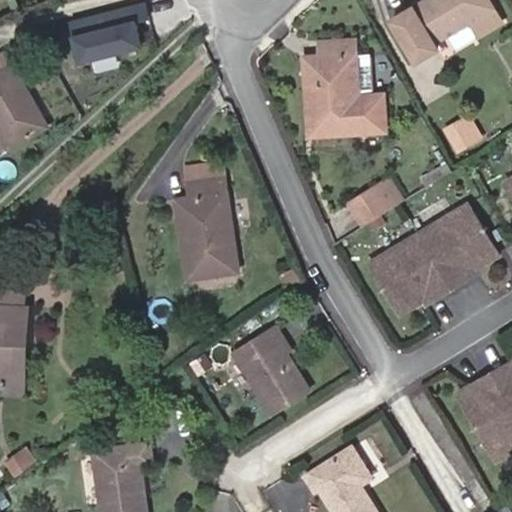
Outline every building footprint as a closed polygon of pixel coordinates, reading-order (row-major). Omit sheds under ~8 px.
[(440,0),(418,13),(436,42),(470,23),(478,39),(505,21),(492,0),(452,0),(451,1),(450,0),(440,0)] [(70,35),(78,62),(143,45),(136,17),(70,35)] [(323,92),(308,91),(311,135),(389,131),(387,94),(360,97),(358,39),(323,41),(325,57),(320,57),(323,92)] [(29,97),(11,66),(4,54),(0,56),(0,137),(7,151),(39,132),(22,100),(29,97)] [(306,57),(308,91),(323,92),(320,57),(306,57)] [(47,127),(29,97),(22,100),(39,132),(47,127)] [(466,121),(447,133),(457,152),(477,141),(466,121)] [(188,238),(174,239),(181,282),(242,271),(226,177),(179,185),(182,199),(188,238)] [(348,205),(362,228),(386,213),(372,191),(348,205)] [(168,200),(174,239),(188,238),(182,199),(168,200)] [(418,234),(368,265),(399,316),(431,297),(433,301),(452,290),(470,279),(468,275),(500,256),(496,249),(469,204),(418,234)] [(0,288),(0,306),(27,308),(27,289),(0,288)] [(28,346),(30,308),(27,308),(0,306),(0,386),(15,387),(17,345),(28,346)] [(313,392),(284,346),(288,343),(279,329),(238,355),(275,416),(313,392)] [(15,387),(0,386),(0,394),(25,396),(28,346),(17,345),(15,387)] [(471,385),(457,393),(496,462),(511,452),(511,369),(509,371),(506,365),(492,373),(478,381),(481,388),(475,391),(471,385)] [(478,381),(471,385),(475,391),(481,388),(478,381)] [(152,511),(146,467),(159,464),(156,445),(100,452),(108,511),(152,511)] [(364,455),(380,480),(392,473),(376,448),(364,455)] [(377,511),(363,490),(375,482),(356,452),(311,481),(318,493),(323,491),(335,511),(377,511)] [(87,504),(99,503),(95,455),(83,456),(87,504)]
